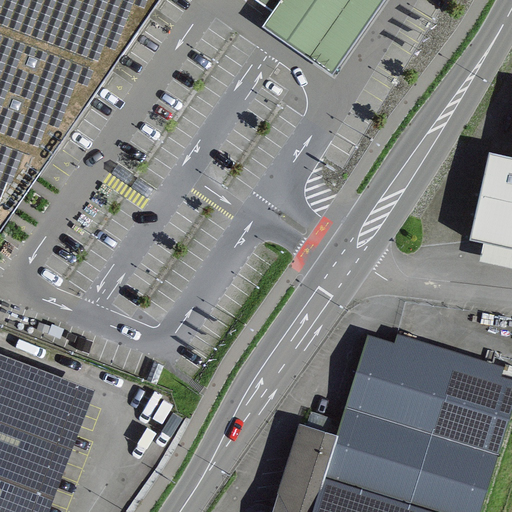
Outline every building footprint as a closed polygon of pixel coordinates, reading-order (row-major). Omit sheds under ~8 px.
[(0,0),(0,230),(161,0),(0,0)] [(288,0),(279,12),(280,26),(346,74),(399,0),(288,0)] [(511,106),(501,161),(479,157),(464,244),(511,253),(511,106)] [(395,340),(368,331),(337,430),(299,418),(270,511),(478,511),(511,403),(511,376),(501,373),(504,364),(398,331),(395,340)] [(39,511),(82,402),(0,370),(0,511),(39,511)]
